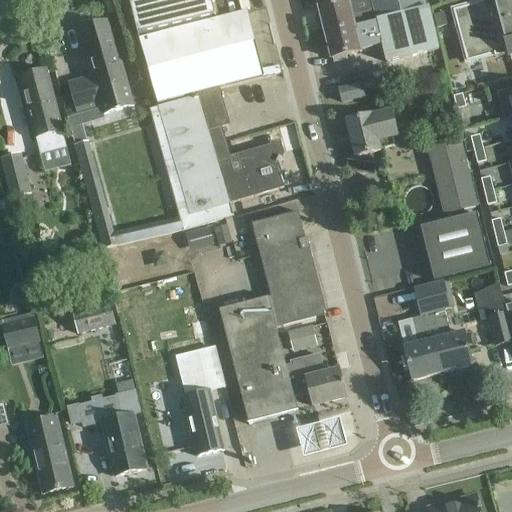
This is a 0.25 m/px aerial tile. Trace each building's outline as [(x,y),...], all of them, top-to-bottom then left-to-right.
[(129,0),(137,31),(215,12),(212,0),(129,0)] [(393,19),(427,10),(424,0),(365,0),(349,4),(349,2),(319,9),(325,36),(393,19)] [(511,0),(498,5),(496,0),(485,0),(482,1),(482,3),(455,11),(467,62),(494,55),(495,58),(508,54),(509,57),(511,56),(511,0)] [(346,55),(361,51),(383,46),(387,60),(436,48),(427,10),(393,19),(325,36),(331,59),(332,58),(336,63),(345,61),(346,55)] [(264,77),(248,12),(217,19),(215,12),(137,31),(138,35),(158,104),(264,77)] [(447,26),(444,14),(433,16),(436,28),(447,26)] [(133,107),(130,94),(109,21),(79,30),(93,77),(69,84),(78,113),(101,106),(103,116),(133,107)] [(36,138),(37,138),(41,154),(66,148),(61,132),(63,131),(47,70),(20,78),(36,138)] [(361,85),(339,90),(343,105),(365,99),(361,85)] [(511,119),(511,89),(498,93),(505,121),(511,120),(511,119)] [(241,171),(234,173),(221,129),(228,127),(217,92),(159,107),(159,108),(149,111),(179,218),(178,219),(182,231),(234,217),(230,204),(284,188),(279,173),(278,174),(276,167),(282,154),(279,143),(246,153),(247,154),(237,157),(241,171)] [(462,95),(453,98),(457,111),(466,108),(462,95)] [(355,158),(381,151),(394,148),(392,139),(397,138),(391,111),(347,122),(355,158)] [(474,152),(483,149),(480,136),(471,138),(474,152)] [(446,216),(478,208),(461,141),(430,149),(446,216)] [(182,231),(178,219),(114,234),(89,143),(73,146),(102,252),(182,231)] [(483,149),(474,152),(477,165),(486,162),(483,149)] [(22,155),(1,160),(11,201),(32,196),(22,155)] [(484,193),(493,191),(490,178),(481,180),(484,193)] [(493,191),(484,193),(488,207),(497,204),(493,191)] [(262,262),(310,250),(307,239),(305,240),(299,213),(252,225),(262,262)] [(434,282),(435,282),(475,272),(490,268),(478,218),(477,215),(421,229),(430,265),(434,282)] [(495,235),(504,233),(501,220),(491,222),(495,235)] [(227,226),(214,229),(218,247),(232,244),(227,226)] [(210,229),(186,235),(190,253),(214,247),(210,229)] [(504,233),(495,235),(498,249),(507,246),(504,233)] [(67,250),(69,262),(62,263),(64,272),(91,267),(88,247),(67,250)] [(271,298),(276,327),(325,314),(310,256),(311,256),(310,250),(262,262),(271,298)] [(507,313),(502,296),(489,300),(494,317),(486,319),(494,348),(511,343),(511,330),(507,313)] [(286,367),(276,327),(271,298),(220,311),(249,424),(298,411),(295,398),(310,394),(314,408),(347,399),(339,370),(324,374),(319,355),(290,363),(291,366),(286,367)] [(116,325),(111,305),(73,316),(78,336),(116,325)] [(435,343),(443,374),(473,367),(465,333),(451,337),(444,312),(428,316),(435,343)] [(435,343),(428,316),(412,320),(418,345),(404,349),(413,382),(443,374),(435,343)] [(41,345),(34,318),(0,325),(0,344),(6,343),(8,353),(41,345)] [(190,325),(193,338),(209,334),(207,321),(190,325)] [(174,358),(184,398),(198,457),(224,451),(210,392),(226,388),(216,348),(174,358)] [(115,476),(146,469),(133,416),(140,415),(135,393),(117,398),(122,419),(102,424),(115,476)] [(56,418),(27,425),(43,495),(73,488),(56,418)] [(429,511),(479,511),(475,496),(429,508),(429,511)]
